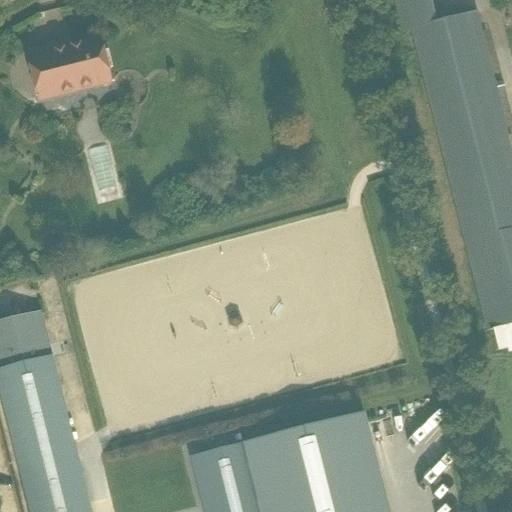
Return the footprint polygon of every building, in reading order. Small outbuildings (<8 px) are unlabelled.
[(434,24),(410,30),(465,243),(487,330),(487,333),(511,326),(511,153),(508,138),(497,93),(495,84),(477,13),(434,24)] [(58,46),(27,54),(39,100),(111,83),(100,40),(60,50),(58,46)] [(353,43),(346,45),(350,61),(358,59),(353,43)] [(501,83),(495,84),(497,93),(503,92),(501,83)] [(89,511),(40,314),(0,324),(0,393),(29,511),(89,511)] [(387,511),(363,415),(198,457),(211,511),(387,511)]
